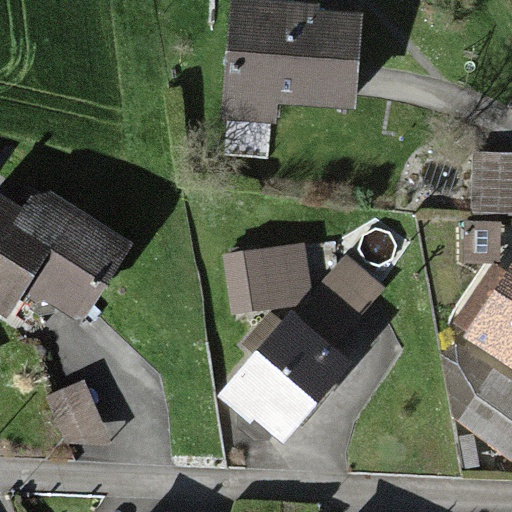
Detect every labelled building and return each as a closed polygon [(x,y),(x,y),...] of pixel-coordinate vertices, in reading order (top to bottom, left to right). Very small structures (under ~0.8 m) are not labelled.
[(252,0),(239,0),(232,110),(277,114),(279,85),(351,90),(356,7),(252,0)] [(511,156),(466,158),(468,220),(511,218),(511,156)] [(0,200),(0,302),(3,304),(28,266),(77,298),(118,236),(53,195),(35,223),(0,200)] [(511,245),(464,318),(511,350),(511,245)] [(261,262),(222,262),(221,305),(261,305),(261,262)] [(226,387),(284,432),(349,348),(291,304),(226,387)] [(511,388),(495,378),(464,424),(511,455),(511,388)] [(82,383),(48,399),(67,436),(100,420),(82,383)]
